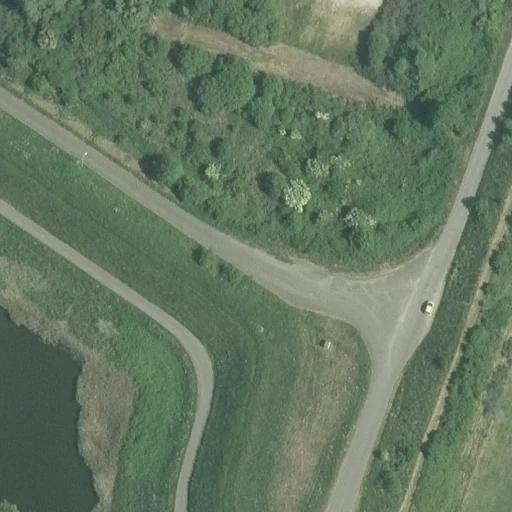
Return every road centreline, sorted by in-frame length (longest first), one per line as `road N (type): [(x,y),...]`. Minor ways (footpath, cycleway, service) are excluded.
road 1 (unclassified): [(404,323),(249,264),(0,98)]
road 2 (unclassified): [(0,207),(172,326),(197,355),(205,387),(181,511)]
road 3 (unclassified): [(404,323),(449,241),(511,61)]
road 4 (unclassified): [(336,511),(404,323)]
